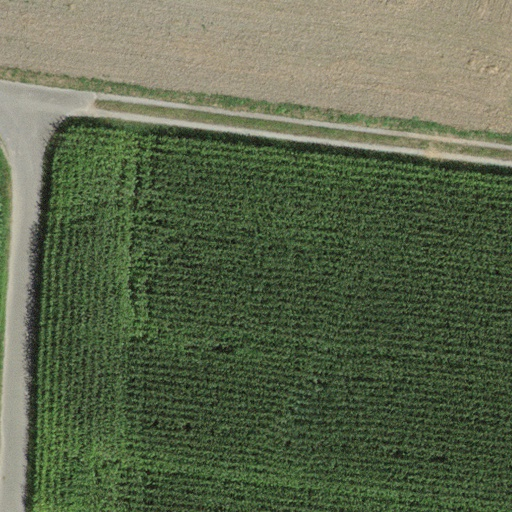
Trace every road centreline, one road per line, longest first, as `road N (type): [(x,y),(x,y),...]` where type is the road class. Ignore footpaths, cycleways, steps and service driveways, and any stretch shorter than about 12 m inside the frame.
road 1 (track): [(511,144),(81,101),(15,117)]
road 2 (track): [(0,107),(15,117),(28,163),(13,511)]
